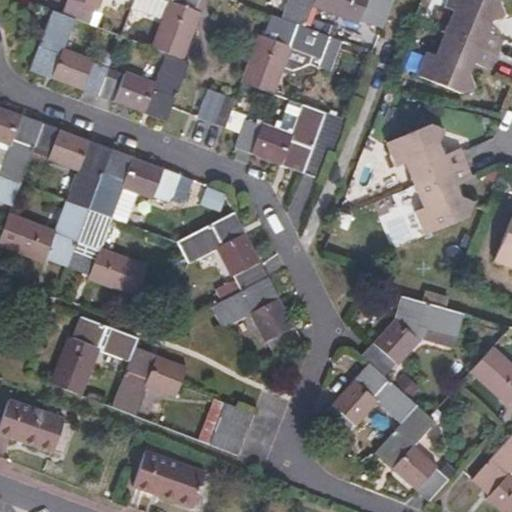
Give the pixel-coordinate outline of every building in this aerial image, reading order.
[(244,81),(276,92),(286,66),(292,46),(321,57),(319,64),(333,70),(345,40),(307,25),(314,6),(361,23),(362,19),(384,27),(393,0),(67,0),(63,13),(54,9),(31,68),(168,119),(190,60),(187,58),(203,13),(199,11),(203,0),(289,0),(284,17),(271,13),(263,37),(260,36),(244,81)] [(439,51),(428,47),(419,71),(463,90),(476,85),(472,71),(478,60),(495,67),(508,36),(491,29),(495,15),(509,10),(503,0),(448,0),(448,1),(456,5),(451,20),(458,23),(451,39),(444,37),(439,51)] [(312,62),(319,64),(321,57),(292,46),(286,66),(297,70),(312,62)] [(199,115),(228,125),(232,112),(238,97),(209,88),(199,115)] [(289,102),(280,126),(292,131),(301,107),(289,102)] [(232,112),(228,125),(241,131),(237,146),(304,172),(315,142),(326,112),(305,104),(293,133),(232,112)] [(0,139),(9,143),(0,167),(0,174),(22,183),(33,151),(45,121),(0,105),(0,139)] [(334,145),(343,117),(327,112),(318,139),(334,145)] [(415,208),(426,230),(469,213),(475,199),(461,195),(457,183),(473,176),(460,145),(444,151),(440,140),(446,126),(432,119),(387,137),(396,161),(405,158),(411,171),(419,170),(424,184),(417,188),(424,204),(415,208)] [(113,147),(45,121),(33,151),(47,155),(47,157),(77,168),(66,198),(90,208),(113,147)] [(315,142),(304,172),(319,177),(329,148),(315,142)] [(195,177),(113,147),(90,208),(114,216),(125,185),(170,202),(173,195),(187,199),(195,177)] [(22,183),(0,174),(0,200),(13,205),(22,183)] [(56,227),(11,211),(0,241),(0,243),(48,262),(49,258),(69,265),(90,208),(66,198),(56,227)] [(114,216),(90,208),(69,265),(92,274),(91,277),(136,295),(148,262),(103,244),(114,216)] [(180,240),(187,256),(190,261),(218,248),(232,275),(235,275),(242,290),(270,276),(235,211),(180,240)] [(511,230),(500,260),(511,265),(511,230)] [(190,261),(187,256),(172,264),(175,269),(190,261)] [(303,340),(270,276),(242,290),(213,305),(223,327),(251,313),(265,340),(268,339),(276,354),(303,340)] [(364,354),(370,361),(386,374),(398,361),(400,363),(431,329),(459,336),(466,314),(402,296),(396,317),(364,354)] [(101,348),(130,360),(136,345),(139,338),(81,315),(73,336),(69,335),(51,380),(82,392),(101,348)] [(136,345),(130,360),(113,405),(135,414),(146,385),(177,396),(189,367),(136,345)] [(511,360),(495,346),(471,371),(508,404),(510,400),(511,401),(511,360)] [(382,425),(392,435),(419,405),(411,397),(398,385),(386,374),(370,361),(321,415),(343,436),(356,422),(358,425),(378,403),(392,414),(382,425)] [(398,385),(411,397),(421,387),(408,375),(398,385)] [(0,432),(54,452),(66,416),(9,397),(0,427),(0,432)] [(239,455),(254,412),(214,397),(198,440),(239,455)] [(419,405),(392,435),(377,452),(430,500),(451,478),(439,467),(441,465),(417,445),(437,421),(419,405)] [(511,511),(511,473),(511,474),(511,473),(511,435),(475,477),(492,493),(489,496),(507,511),(511,511)] [(194,505),(206,470),(146,450),(135,486),(194,505)]
